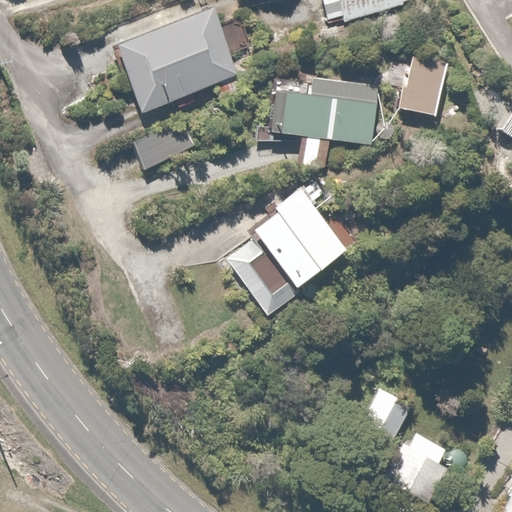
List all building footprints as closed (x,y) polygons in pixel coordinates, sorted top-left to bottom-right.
[(417,0),(334,0),(341,22),(417,0)] [(214,5),(116,46),(145,115),(175,103),(178,110),(207,98),(204,89),(242,73),(214,5)] [(457,62),(414,55),(404,110),(447,118),(457,62)] [(316,98),(282,95),(278,136),(305,138),(302,170),(329,172),(332,140),(377,144),(383,84),(318,78),(316,98)] [(302,185),(223,255),(277,316),(356,246),(302,185)] [(458,457),(399,425),(371,477),(430,508),(458,457)] [(511,511),(511,454),(494,490),(510,498),(502,511),(511,511)]
